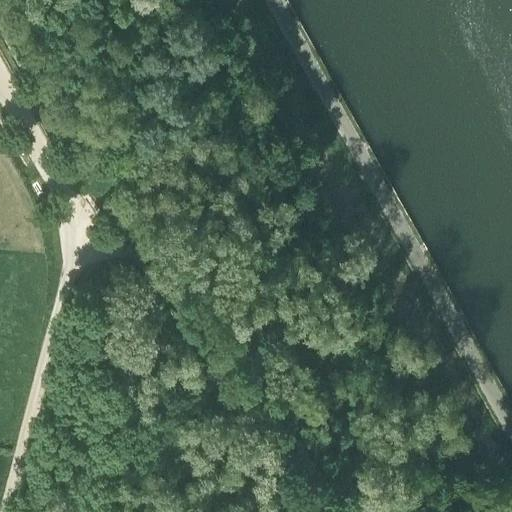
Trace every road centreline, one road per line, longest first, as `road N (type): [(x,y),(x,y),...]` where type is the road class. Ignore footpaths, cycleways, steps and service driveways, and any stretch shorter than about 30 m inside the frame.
road 1 (unclassified): [(0,501),(76,237),(0,83)]
road 2 (track): [(76,237),(128,252),(168,278),(298,511)]
